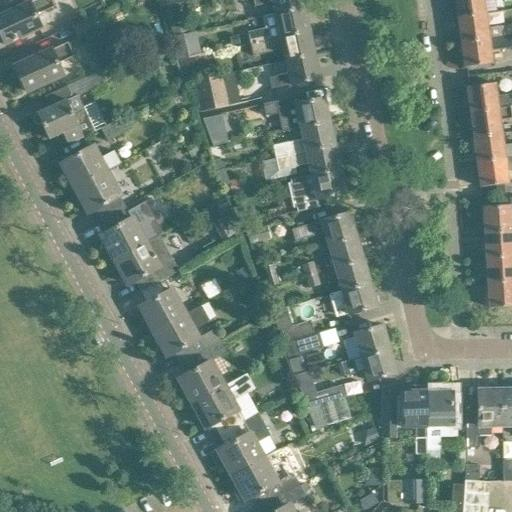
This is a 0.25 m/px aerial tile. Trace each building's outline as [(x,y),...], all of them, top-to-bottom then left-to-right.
[(49,0),(35,0),(11,11),(0,16),(0,36),(4,45),(40,29),(34,16),(53,7),(49,0)] [(272,3),(275,14),(304,8),(301,0),(240,0),(241,3),(251,0),(252,0),(255,8),(272,3)] [(454,0),(457,17),(485,13),(483,0),(454,0)] [(248,35),(250,44),(309,31),(304,8),(275,14),(262,17),(264,29),(247,32),(248,35)] [(457,17),(460,41),(511,34),(511,24),(487,28),(485,13),(457,17)] [(103,27),(98,15),(72,26),(78,38),(103,27)] [(282,49),(285,61),(314,54),(309,31),(250,44),(253,55),(282,49)] [(511,34),(460,41),(464,68),(492,64),(490,50),(511,47),(511,34)] [(183,40),(170,43),(172,50),(173,49),(175,62),(179,61),(187,59),(183,40)] [(66,43),(32,59),(14,67),(26,92),(62,76),(56,64),(72,56),(66,43)] [(314,54),(285,61),(288,74),(269,78),(271,89),(290,85),(319,79),(314,54)] [(187,59),(179,61),(182,75),(197,71),(194,58),(187,59)] [(103,83),(98,72),(58,91),(63,102),(36,114),(35,115),(34,116),(34,117),(33,117),(33,118),(33,119),(33,120),(33,121),(34,122),(34,124),(35,124),(36,125),(37,126),(39,126),(40,126),(41,126),(48,140),(62,133),(67,144),(94,132),(82,108),(72,113),(66,101),(103,83)] [(193,82),(200,113),(228,107),(221,76),(193,82)] [(467,88),(470,112),(509,106),(511,106),(511,93),(496,96),(494,84),(467,88)] [(299,128),(300,128),(329,121),(324,98),(302,103),(300,97),(285,100),(287,107),(278,109),(276,103),(263,106),(265,116),(278,113),(281,131),(299,128)] [(509,106),(470,112),(473,137),(501,133),(499,121),(511,119),(509,106)] [(125,116),(124,116),(100,129),(107,142),(132,128),(125,116)] [(266,156),(267,161),(334,145),(329,121),(300,128),(302,139),(272,145),(274,154),(266,156)] [(501,133),(473,137),(477,162),(511,156),(511,144),(502,145),(501,133)] [(308,164),(310,176),(339,169),(334,145),(267,161),(271,180),(296,174),(295,167),(308,164)] [(78,154),(61,164),(74,189),(106,172),(120,164),(113,152),(99,160),(92,147),(78,154)] [(511,156),(477,162),(480,188),(508,184),(506,171),(511,170),(511,156)] [(339,169),(310,176),(290,181),(297,213),(318,208),(316,200),(345,194),(339,169)] [(106,172),(74,189),(88,214),(95,210),(101,221),(125,208),(106,172)] [(483,222),(484,232),(511,230),(511,198),(509,199),(509,206),(483,207),(483,210),(478,212),(479,220),(483,222)] [(224,205),(216,209),(221,218),(229,214),(224,205)] [(107,231),(100,235),(114,261),(145,244),(125,208),(101,221),(107,231)] [(283,209),(268,213),(269,220),(285,217),(283,209)] [(328,244),(356,236),(349,213),(291,230),(295,241),(325,232),(328,244)] [(248,229),(251,245),(270,241),(267,226),(248,229)] [(511,230),(484,232),(486,257),(511,255),(511,230)] [(145,244),(114,261),(127,285),(135,282),(140,292),(164,279),(178,271),(159,236),(145,244)] [(335,267),(363,259),(356,236),(328,244),(335,267)] [(511,255),(486,257),(487,283),(511,281),(511,255)] [(335,267),(341,291),(369,283),(363,259),(335,267)] [(301,265),(304,276),(316,273),(313,262),(301,265)] [(316,273),(304,276),(308,288),(319,285),(316,273)] [(146,303),(139,307),(153,332),(184,315),(164,279),(140,292),(146,303)] [(254,281),(245,287),(250,296),(259,291),(254,281)] [(511,281),(487,283),(489,308),(511,307),(511,281)] [(341,291),(329,295),(335,318),(348,314),(349,315),(377,307),(369,283),(341,291)] [(184,315),(153,332),(167,357),(174,353),(180,363),(220,341),(213,329),(197,339),(192,330),(209,321),(200,306),(184,315)] [(282,344),(283,344),(314,334),(310,320),(291,326),(285,307),(271,312),(282,344)] [(354,335),(361,357),(389,349),(382,326),(354,335)] [(318,333),(314,334),(283,344),(286,357),(322,347),(318,333)] [(186,375),(178,379),(192,403),(223,386),(210,363),(226,353),(220,341),(180,363),(186,375)] [(389,349),(361,357),(341,363),(344,376),(364,370),(368,382),(396,373),(389,349)] [(223,386),(192,403),(206,429),(213,425),(219,435),(242,422),(241,421),(241,420),(231,402),(254,390),(245,374),(223,386)] [(341,385),(302,397),(307,409),(345,397),(341,385)] [(426,392),(426,391),(416,392),(415,386),(402,386),(402,392),(400,392),(400,397),(401,428),(414,428),(415,455),(427,455),(427,450),(427,448),(426,392)] [(295,388),(288,392),(290,396),(298,392),(295,388)] [(511,390),(502,391),(502,425),(511,425),(511,390)] [(477,391),(477,403),(478,434),(490,434),(490,425),(502,425),(502,391),(477,391)] [(452,392),(426,392),(427,448),(427,450),(439,450),(439,437),(440,437),(456,437),(456,429),(456,417),(452,417),(452,392)] [(345,397),(307,409),(315,431),(351,420),(345,397)] [(396,397),(381,397),(381,424),(382,439),(397,439),(396,429),(401,428),(400,397),(396,397)] [(477,403),(465,403),(466,451),(478,451),(478,434),(477,403)] [(225,446),(218,450),(231,475),(262,458),(254,444),(269,436),(257,414),(242,422),(219,435),(225,446)] [(262,458),(231,475),(245,501),(252,497),(258,507),(298,485),(292,474),(293,474),(279,449),(277,450),(262,458)] [(511,460),(502,460),(502,482),(511,481),(511,460)] [(465,465),(464,481),(477,482),(478,465),(465,465)] [(427,480),(415,480),(404,481),(405,504),(428,504),(427,480)] [(464,481),(464,485),(463,492),(488,494),(489,483),(477,482),(464,481)] [(451,509),(462,510),(463,504),(463,492),(464,485),(452,484),(451,509)] [(260,511),(291,511),(288,505),(305,496),(298,485),(258,507),(260,511)] [(463,492),(463,504),(487,506),(488,494),(463,492)]
